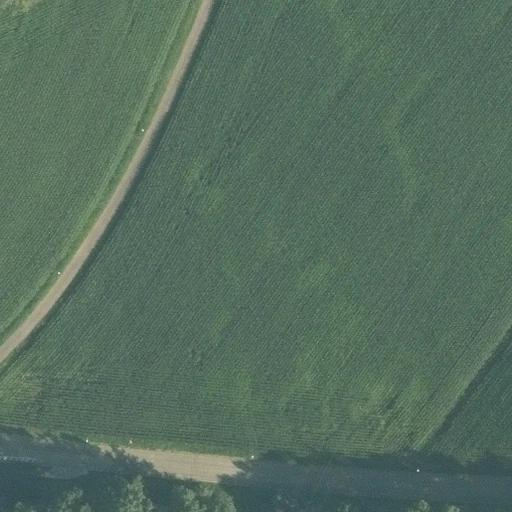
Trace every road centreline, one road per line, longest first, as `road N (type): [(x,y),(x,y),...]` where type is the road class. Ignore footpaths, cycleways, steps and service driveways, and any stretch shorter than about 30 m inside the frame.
road 1 (tertiary): [(0,447),(511,491)]
road 2 (unclassified): [(0,354),(82,254),(122,186),(208,0)]
